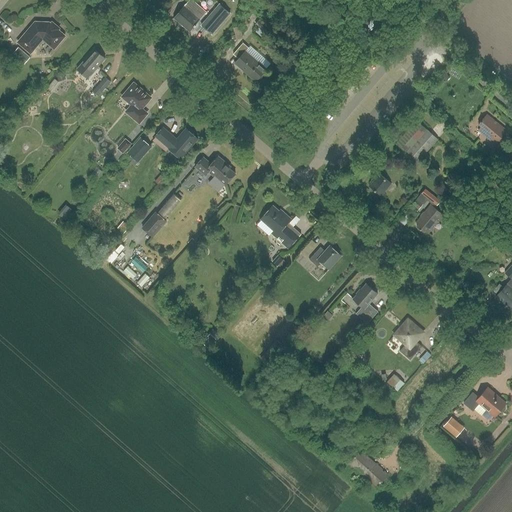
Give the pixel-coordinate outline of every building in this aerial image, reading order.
[(189,30),(200,19),(191,11),(192,9),(187,4),(175,18),(189,30)] [(231,14),(220,4),(201,25),(212,35),(231,14)] [(35,22),(18,42),(31,54),(43,39),(54,49),(65,36),(58,30),(60,29),(52,22),(51,24),(49,22),(47,26),(46,25),(41,25),(40,26),(35,22)] [(256,80),(266,68),(247,51),(250,47),(244,42),(234,54),(239,58),(235,62),(256,80)] [(25,64),(30,58),(19,48),(14,54),(25,64)] [(94,49),(77,69),(88,78),(105,58),(94,49)] [(58,82),(66,79),(64,73),(56,76),(58,82)] [(107,76),(94,91),(100,96),(113,81),(107,76)] [(140,122),(146,114),(141,110),(150,99),(134,85),(124,97),(133,105),(128,112),(140,122)] [(496,145),(508,131),(487,114),(479,124),(482,126),(478,130),(496,145)] [(438,140),(416,121),(396,143),(418,162),(438,140)] [(163,127),(155,136),(169,148),(169,149),(181,159),(198,139),(186,128),(177,139),(163,127)] [(124,154),(132,144),(122,136),(115,144),(118,147),(117,148),(124,154)] [(141,137),(128,152),(140,162),(153,146),(141,137)] [(511,144),(504,155),(505,156),(502,159),(507,163),(510,160),(511,161),(511,144)] [(211,164),(203,157),(195,167),(205,176),(209,172),(225,186),(236,174),(224,164),(225,162),(218,156),(211,164)] [(391,183),(379,174),(369,186),(381,195),(391,183)] [(160,186),(166,179),(161,175),(155,181),(160,186)] [(441,201),(426,189),(413,204),(419,209),(427,200),(436,208),(441,201)] [(175,194),(159,211),(166,217),(182,200),(175,194)] [(418,224),(416,226),(424,233),(426,231),(428,233),(444,214),(432,204),(425,212),(424,212),(421,216),(422,216),(417,222),(418,224)] [(273,206),(261,219),(274,231),(271,234),(288,249),(301,234),(288,223),(291,219),(285,213),(283,215),(273,206)] [(157,212),(143,228),(154,238),(168,222),(157,212)] [(124,233),(130,227),(123,222),(118,228),(124,233)] [(327,270),(340,256),(329,246),(321,255),(316,251),(309,259),(318,267),(320,264),(327,270)] [(278,267),(284,260),(278,255),(272,262),(278,267)] [(133,279),(137,274),(128,267),(124,271),(133,279)] [(508,284),(497,296),(511,308),(511,270),(507,276),(511,279),(508,284)] [(142,287),(150,278),(145,274),(137,283),(142,287)] [(378,312),(369,304),(378,294),(366,284),(353,299),(362,307),(356,314),(368,324),(378,312)] [(423,333),(408,320),(395,335),(406,344),(400,351),(410,360),(422,346),(416,341),(423,333)] [(210,334),(202,343),(209,348),(216,340),(217,340),(217,341),(221,337),(213,329),(209,333),(210,334)] [(260,360),(267,365),(283,346),(277,340),(260,360)] [(397,391),(404,384),(394,374),(387,382),(397,391)] [(506,403),(487,388),(479,397),(472,392),(464,403),(473,411),(479,403),(486,409),(483,414),(483,416),(487,419),(489,419),(493,415),(495,416),(499,411),(500,412),(503,412),(504,412),(506,410),(506,407),(505,406),(504,405),(506,403)] [(465,428),(453,418),(445,427),(457,438),(465,428)] [(377,489),(388,476),(363,454),(361,457),(358,455),(349,465),(377,489)]
